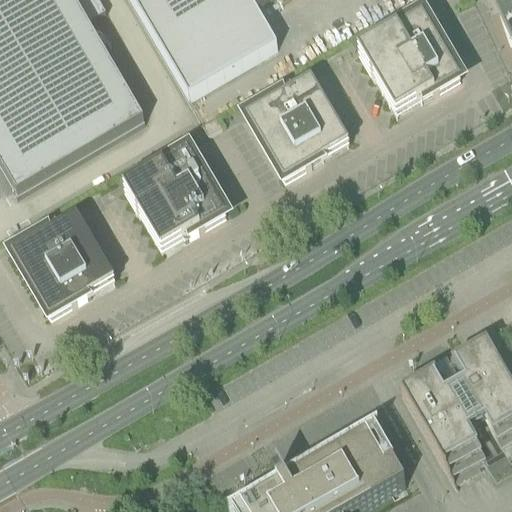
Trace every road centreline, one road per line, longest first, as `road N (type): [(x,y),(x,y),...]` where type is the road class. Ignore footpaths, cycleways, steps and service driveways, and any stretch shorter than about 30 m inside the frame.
road 1 (secondary): [(511,140),(19,426)]
road 2 (secondary): [(52,456),(511,194)]
road 3 (unclassified): [(52,456),(150,462),(181,449),(511,258)]
